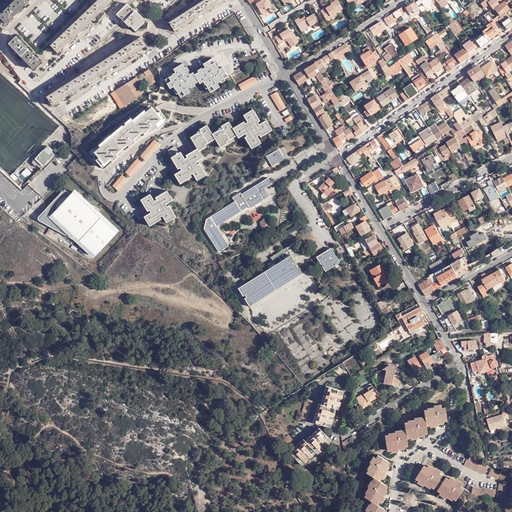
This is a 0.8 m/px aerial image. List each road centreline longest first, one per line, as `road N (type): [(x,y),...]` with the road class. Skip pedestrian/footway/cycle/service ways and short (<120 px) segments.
road 1 (residential): [(287,75),(423,301)]
road 2 (track): [(182,511),(171,476),(99,459),(53,427),(0,460)]
road 3 (residential): [(349,149),(511,33)]
road 4 (residential): [(287,75),(407,0)]
road 5 (residential): [(388,223),(511,157)]
